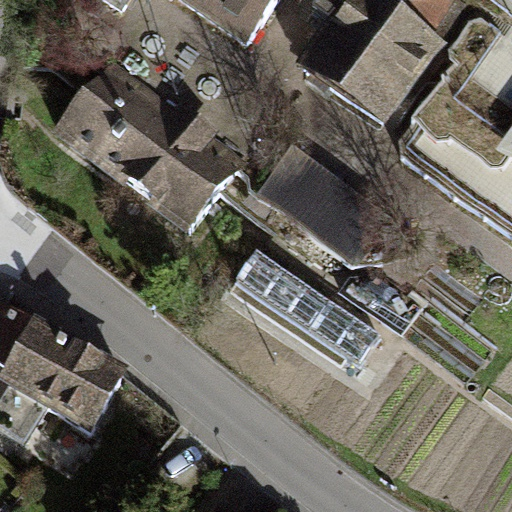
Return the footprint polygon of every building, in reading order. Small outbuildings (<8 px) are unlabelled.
[(166,0),(251,58),(290,0),(166,0)] [(350,0),(298,84),(392,143),(451,49),(434,39),(458,0),(350,0)] [(284,12),(259,58),(299,80),(325,34),(284,12)] [(177,42),(154,83),(228,125),(251,85),(177,42)] [(114,68),(55,146),(190,247),(249,169),(114,68)] [(296,160),(262,208),(357,273),(391,225),(296,160)] [(363,373),(385,337),(259,259),(237,295),(363,373)] [(6,313),(1,323),(0,324),(0,371),(14,380),(6,395),(98,448),(137,385),(6,313)]
